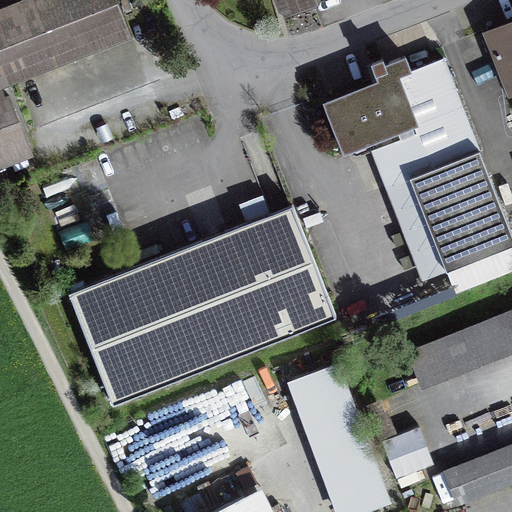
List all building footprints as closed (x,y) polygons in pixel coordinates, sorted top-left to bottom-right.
[(8,0),(10,4),(0,7),(0,164),(31,152),(10,96),(5,97),(1,87),(132,36),(117,0),(8,0)] [(511,23),(488,32),(511,92),(511,23)] [(379,81),(327,101),(345,148),(393,130),(447,269),(511,244),(511,233),(443,56),(412,68),(406,55),(385,63),(383,58),(372,62),(379,81)] [(292,205),(70,293),(114,403),(336,315),(292,205)] [(511,311),(413,350),(425,383),(511,348),(511,311)] [(339,360),(293,377),(342,511),(361,511),(391,501),(339,360)] [(420,413),(381,427),(398,472),(436,458),(420,413)] [(511,446),(458,468),(469,494),(511,476),(511,446)] [(252,511),(244,495),(210,511),(274,511),(273,511),(252,511)]
